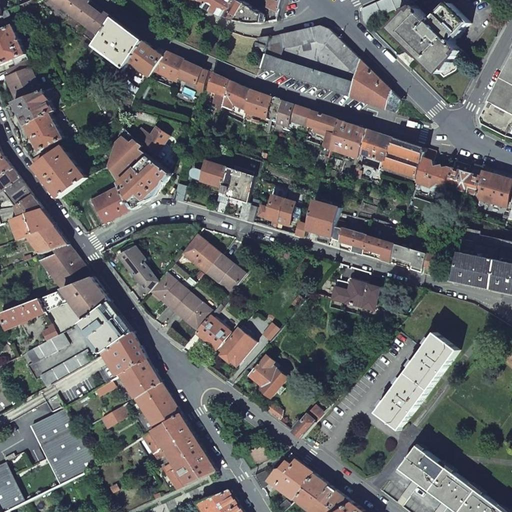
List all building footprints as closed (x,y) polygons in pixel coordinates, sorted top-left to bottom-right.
[(53,0),(71,14),(81,0),(53,0)] [(86,25),(100,7),(90,0),(81,0),(71,14),(86,25)] [(248,3),(243,0),(210,0),(206,8),(228,18),(238,21),(248,3)] [(268,0),(268,1),(270,3),(268,7),(273,8),(277,9),(280,11),(283,0),(268,0)] [(418,0),(383,0),(362,9),(363,21),(365,23),(395,11),(413,2),(418,0)] [(420,8),(413,2),(395,11),(405,19),(413,11),(415,13),(420,8)] [(256,24),(263,23),(265,14),(248,3),(238,21),(245,23),(251,24),(256,24)] [(472,23),(452,3),(434,22),(453,42),(472,23)] [(102,37),(115,19),(111,16),(100,7),(86,25),(102,37)] [(434,22),(420,8),(415,13),(413,11),(405,19),(395,29),(411,44),(419,52),(421,54),(441,74),(458,56),(456,54),(461,49),(453,42),(434,22)] [(3,13),(0,13),(0,62),(1,66),(14,60),(15,64),(29,58),(27,54),(29,54),(29,50),(26,51),(15,26),(0,31),(0,18),(4,16),(6,19),(11,16),(9,10),(3,13)] [(131,30),(115,19),(102,37),(95,45),(92,50),(122,73),(123,72),(126,68),(128,66),(131,62),(146,42),(131,30)] [(286,34),(282,35),(284,47),(291,47),(316,41),(326,44),(350,68),(360,58),(334,32),(331,30),(323,26),(286,34)] [(284,47),(282,35),(271,37),(265,52),(265,55),(281,60),(284,47)] [(271,37),(260,38),(256,48),(265,52),(271,37)] [(163,54),(146,42),(131,62),(151,76),(155,71),(165,56),(163,54)] [(155,71),(179,82),(183,74),(199,82),(205,69),(188,61),(174,54),(169,52),(165,56),(155,71)] [(281,60),(265,55),(261,68),(338,93),(351,97),(356,84),(281,60)] [(363,61),(360,58),(350,68),(358,76),(363,61)] [(511,138),(511,58),(485,110),(480,118),(482,124),(506,137),(511,138)] [(43,92),(33,68),(35,67),(32,60),(9,70),(12,77),(9,78),(19,102),(43,92)] [(378,76),(363,61),(358,76),(356,84),(351,97),(369,103),(387,109),(394,92),(378,76)] [(145,78),(128,66),(126,68),(123,72),(140,84),(145,78)] [(211,72),(205,69),(199,82),(203,97),(211,72)] [(140,84),(123,72),(122,73),(115,81),(136,96),(143,86),(140,84)] [(217,74),(214,73),(209,90),(221,93),(218,104),(225,105),(231,85),(232,81),(217,74)] [(231,85),(241,90),(242,86),(232,81),(231,85)] [(247,112),(254,91),(244,87),(242,86),(241,90),(231,85),(225,105),(224,107),(232,110),(246,116),(247,112)] [(19,102),(17,102),(29,126),(53,113),(57,111),(52,100),(53,100),(47,90),(19,102)] [(258,92),(254,91),(247,112),(254,114),(278,122),(284,101),(258,92)] [(404,102),(394,92),(387,109),(397,113),(404,102)] [(291,121),(308,126),(313,111),(305,108),(284,101),(278,122),(276,127),(281,130),(282,124),(289,127),(291,121)] [(328,116),(313,111),(308,126),(316,128),(315,131),(328,135),(330,131),(338,134),(342,120),(328,116)] [(254,114),(247,112),(246,116),(245,119),(251,121),(254,114)] [(47,157),(44,158),(42,156),(34,162),(38,167),(66,146),(67,145),(65,140),(67,139),(53,113),(29,126),(42,152),(44,151),(47,157)] [(357,126),(342,120),(338,134),(333,149),(355,157),(360,158),(361,154),(369,130),(357,126)] [(171,136),(159,128),(153,136),(144,129),(137,139),(145,145),(158,155),(171,136)] [(369,130),(361,154),(386,162),(387,161),(389,162),(397,139),(383,134),(369,130)] [(338,134),(330,131),(328,135),(325,146),(333,149),(338,134)] [(111,166),(121,185),(152,156),(142,149),(134,143),(123,134),(122,133),(111,166)] [(137,139),(134,143),(142,149),(145,145),(137,139)] [(407,142),(397,139),(389,162),(387,161),(386,162),(383,173),(416,183),(416,182),(424,158),(427,149),(407,142)] [(0,177),(16,170),(11,162),(4,153),(0,144),(0,177)] [(66,146),(38,167),(52,186),(62,199),(89,178),(66,146)] [(427,149),(424,158),(434,161),(437,152),(427,149)] [(122,187),(134,209),(156,198),(159,194),(174,174),(152,156),(121,185),(122,187)] [(424,158),(416,182),(432,188),(439,183),(448,186),(453,169),(448,168),(443,169),(443,166),(438,167),(435,168),(434,161),(424,158)] [(230,168),(209,161),(206,172),(203,181),(224,188),(230,169),(230,168)] [(460,162),(456,161),(453,169),(468,173),(471,165),(460,162)] [(357,168),(349,166),(346,175),(354,177),(357,168)] [(511,174),(486,167),(485,172),(511,179),(511,174)] [(257,178),(230,169),(224,188),(223,194),(230,196),(246,201),(249,202),(257,178)] [(468,173),(453,169),(448,186),(478,195),(483,177),(468,173)] [(0,183),(5,192),(10,188),(22,204),(19,207),(22,217),(45,209),(31,190),(16,170),(0,177),(0,183)] [(193,173),(203,181),(206,172),(198,170),(196,170),(193,173)] [(511,190),(511,179),(485,172),(483,177),(478,195),(477,199),(507,207),(511,190)] [(189,187),(181,184),(176,199),(184,202),(189,187)] [(122,187),(97,200),(94,202),(92,203),(104,225),(134,209),(122,187)] [(275,196),(257,190),(254,200),(269,205),(269,204),(272,205),(275,196)] [(286,199),(275,196),(272,205),(269,204),(269,205),(269,207),(262,205),(259,216),(274,221),(279,223),(286,199)] [(297,203),(286,199),(279,223),(283,224),(287,225),(290,226),(297,203)] [(249,202),(246,201),(241,219),(248,221),(253,205),(253,203),(249,202)] [(343,208),(316,201),(309,225),(308,230),(334,238),(338,226),(343,208)] [(259,207),(253,205),(248,221),(254,223),(259,207)] [(22,217),(12,221),(19,241),(31,236),(58,226),(53,220),(45,209),(22,217)] [(309,225),(303,223),(299,236),(306,238),(308,230),(309,225)] [(58,226),(31,236),(45,253),(71,243),(68,240),(58,226)] [(345,229),(338,226),(334,238),(334,239),(342,241),(345,229)] [(483,231),(469,228),(466,239),(462,253),(511,263),(511,240),(483,235),(483,231)] [(370,236),(345,229),(342,241),(354,245),(366,248),(370,236)] [(212,244),(200,234),(198,236),(210,246),(212,244)] [(185,252),(209,272),(222,257),(224,254),(212,244),(210,246),(198,236),(185,252)] [(366,248),(385,254),(384,260),(392,263),(394,257),(398,245),(370,236),(366,248)] [(153,271),(146,262),(149,260),(135,242),(117,253),(118,256),(123,253),(124,255),(122,256),(150,293),(153,290),(155,288),(169,271),(171,269),(165,262),(153,271)] [(366,248),(354,245),(352,252),(364,255),(366,248)] [(429,254),(398,245),(394,257),(414,262),(412,269),(423,272),(425,266),(429,254)] [(56,267),(64,289),(66,288),(96,277),(77,252),(76,250),(63,255),(63,252),(43,260),(50,270),(56,267)] [(287,250),(283,254),(288,259),(292,254),(287,250)] [(511,263),(462,253),(455,276),(454,281),(473,285),(509,292),(511,292),(511,263)] [(209,272),(232,292),(245,277),(234,267),(236,264),(224,254),(222,257),(209,272)] [(443,258),(429,254),(425,266),(440,270),(443,258)] [(248,274),(236,264),(234,267),(245,277),(248,274)] [(192,292),(169,271),(155,288),(166,298),(164,300),(177,311),(192,292)] [(96,277),(66,288),(75,299),(89,320),(109,304),(114,301),(109,295),(96,277)] [(333,299),(347,302),(365,307),(376,310),(382,288),(353,280),(353,283),(338,279),(333,299)] [(47,312),(75,299),(66,288),(64,289),(42,298),(47,312)] [(153,290),(164,300),(166,298),(155,288),(153,290)] [(216,312),(192,292),(177,311),(189,321),(191,318),(202,328),(213,315),(216,312)] [(300,296),(293,304),(300,309),(306,301),(300,296)] [(42,298),(2,314),(10,329),(47,312),(42,298)] [(123,313),(114,301),(109,304),(120,318),(123,316),(124,315),(123,313)] [(120,318),(109,304),(89,320),(88,320),(86,323),(94,334),(92,336),(94,340),(97,338),(108,353),(137,332),(136,331),(135,331),(134,330),(123,316),(120,318)] [(200,330),(199,333),(207,340),(218,350),(233,332),(213,315),(202,328),(200,330)] [(189,321),(200,330),(202,328),(191,318),(189,321)] [(242,329),(224,351),(226,352),(224,355),(232,362),(233,361),(239,366),(259,343),(242,329)] [(112,363),(120,376),(125,373),(150,358),(147,353),(137,332),(111,351),(116,360),(112,363)] [(64,333),(28,352),(35,364),(71,344),(64,333)] [(188,346),(185,349),(193,356),(207,340),(199,333),(188,346)] [(394,392),(378,413),(402,430),(461,350),(438,333),(425,350),(423,353),(394,392)] [(88,349),(42,376),(49,387),(95,361),(88,349)] [(270,356),(253,375),(266,386),(264,389),(274,397),(290,378),(275,365),(277,362),(270,356)] [(150,358),(125,373),(139,397),(164,382),(157,370),(150,358)] [(114,380),(96,391),(99,395),(102,394),(103,394),(117,386),(114,380)] [(164,382),(139,397),(158,429),(184,414),(184,413),(178,404),(164,382)] [(274,403),(268,411),(281,421),(285,424),(287,421),(283,418),(284,416),(285,411),(274,403)] [(109,415),(104,417),(110,428),(131,415),(125,406),(109,415)] [(302,424),(295,432),(304,439),(308,435),(326,413),(317,406),(310,415),(308,417),(306,416),(300,423),(302,424)] [(42,445),(0,466),(0,499),(6,511),(10,511),(14,510),(20,507),(29,503),(90,471),(90,470),(100,464),(67,408),(32,426),(42,445)] [(158,429),(156,431),(169,452),(175,461),(190,484),(220,471),(202,442),(184,414),(158,429)] [(147,431),(136,438),(138,441),(144,438),(149,435),(147,431)] [(149,435),(144,438),(159,459),(169,452),(156,431),(149,435)] [(510,511),(422,446),(404,469),(416,478),(420,481),(422,482),(445,500),(449,503),(451,504),(461,511),(510,511)] [(275,478),(272,480),(273,481),(298,499),(318,474),(299,460),(296,458),(294,456),(288,460),(290,461),(284,469),(281,470),(275,478)] [(175,461),(165,468),(179,490),(190,484),(175,461)] [(256,476),(264,489),(273,481),(272,480),(275,478),(270,468),(256,476)] [(298,499),(314,511),(340,511),(355,502),(335,487),(318,474),(298,499)] [(203,503),(208,511),(246,511),(233,490),(203,503)] [(286,500),(276,510),(277,511),(284,511),(292,505),(286,500)] [(340,511),(368,511),(355,502),(340,511)] [(35,511),(29,503),(20,507),(22,511),(35,511)]
